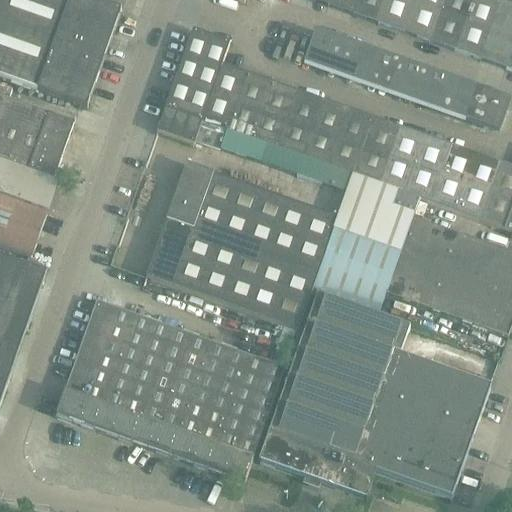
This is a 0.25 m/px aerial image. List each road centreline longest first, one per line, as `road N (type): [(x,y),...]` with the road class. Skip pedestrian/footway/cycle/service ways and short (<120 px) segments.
road 1 (unclassified): [(4,492),(175,8)]
road 2 (unclassified): [(257,36),(254,64),(504,148),(511,140)]
road 3 (unclassified): [(511,97),(274,12),(257,36)]
road 4 (unclassified): [(4,492),(157,511)]
